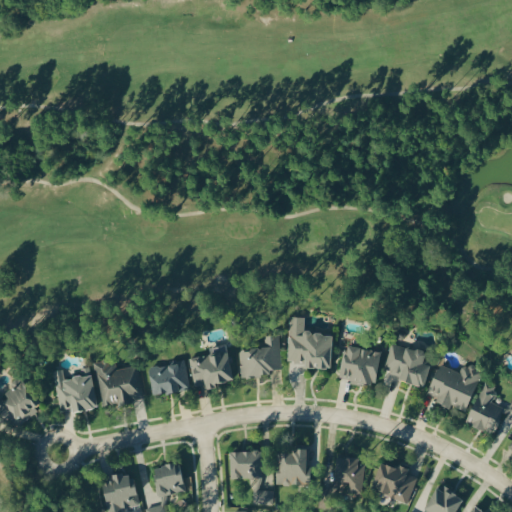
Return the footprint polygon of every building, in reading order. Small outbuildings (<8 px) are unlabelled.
[(289,366),(335,367),(336,334),(306,333),(307,318),(290,317),(289,366)] [(283,369),(281,335),(266,336),(267,349),(242,350),(243,378),(273,376),(273,370),(283,369)] [(428,386),(436,354),(394,344),(386,375),(428,386)] [(236,380),(229,345),(210,349),(212,355),(191,359),(196,386),(207,384),(208,390),(219,388),(218,384),(236,380)] [(342,379),(378,385),(383,351),(348,346),(342,379)] [(95,363),(103,406),(116,404),(115,398),(122,397),(123,403),(145,399),(139,366),(118,369),(116,360),(95,363)] [(156,396),(191,389),(186,362),(150,369),(156,396)] [(430,395),(439,398),(438,402),(468,414),(485,371),(465,364),(461,372),(441,365),(430,395)] [(100,409),(93,367),(81,369),(83,377),(66,379),(65,370),(55,371),(61,409),(75,407),(76,413),(100,409)] [(42,401),(22,377),(12,385),(8,400),(0,397),(0,411),(7,420),(23,425),(39,411),(42,401)] [(493,403),(500,387),(486,382),(469,423),(498,435),(509,409),(493,403)] [(311,449),(295,448),(295,454),(281,453),(279,484),(299,485),(299,477),(310,477),(311,449)] [(233,479),(257,479),(257,506),(276,506),(276,491),(264,491),(264,452),(233,451),(233,479)] [(365,459),(339,457),(337,486),(350,487),(350,494),(363,494),(365,459)] [(420,479),(409,475),(411,471),(385,461),(373,490),(409,505),(420,479)] [(168,511),(166,496),(184,493),(181,481),(187,480),(183,463),(155,468),(163,506),(148,509),(148,511),(168,511)] [(123,511),(123,507),(141,506),(138,474),(116,476),(116,481),(106,482),(108,511),(123,511)]
